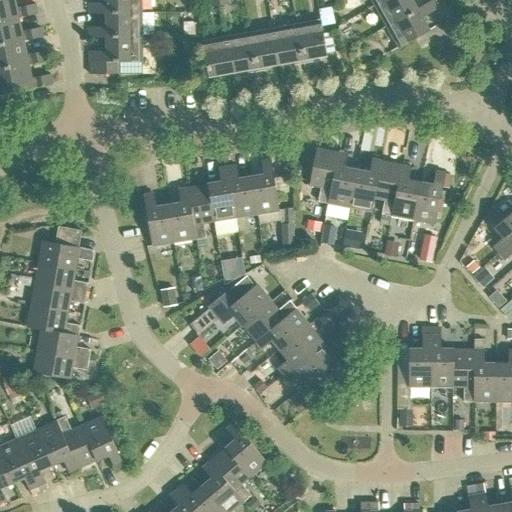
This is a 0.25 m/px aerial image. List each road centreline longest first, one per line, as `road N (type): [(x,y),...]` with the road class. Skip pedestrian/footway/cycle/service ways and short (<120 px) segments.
road 1 (unclassified): [(81,127),(200,125),(407,93),(476,114)]
road 2 (residential): [(201,389),(148,349),(131,321),(81,127)]
road 3 (residential): [(505,136),(433,303),(385,300)]
road 4 (residential): [(201,389),(236,396),(328,473),(387,473)]
road 5 (residential): [(48,511),(121,492),(153,469),(201,389)]
road 6 (residential): [(385,300),(387,473)]
road 7 (residential): [(81,127),(52,0)]
road 8 (residential): [(387,473),(511,461)]
